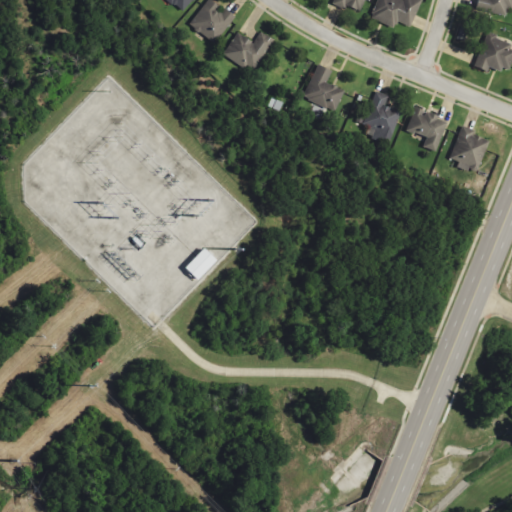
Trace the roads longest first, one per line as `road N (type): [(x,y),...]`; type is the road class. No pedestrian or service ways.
road 1 (tertiary): [(385,511),(511,202)]
road 2 (residential): [(511,110),(307,27),(268,0)]
